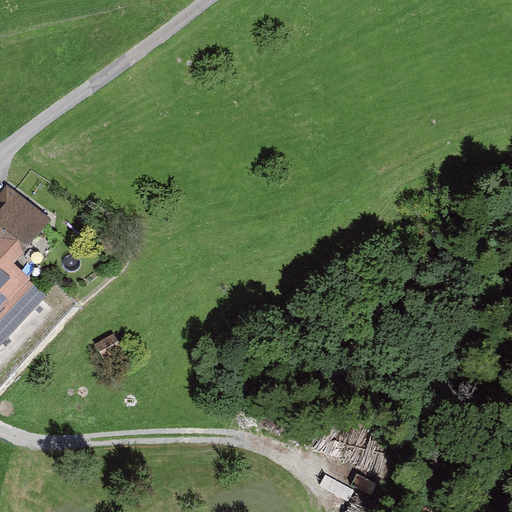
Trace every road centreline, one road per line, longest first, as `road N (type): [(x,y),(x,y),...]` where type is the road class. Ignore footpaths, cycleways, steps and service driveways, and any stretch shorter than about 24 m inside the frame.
road 1 (track): [(0,429),(41,441),(192,433),(253,440),(334,475)]
road 2 (track): [(0,157),(200,0)]
